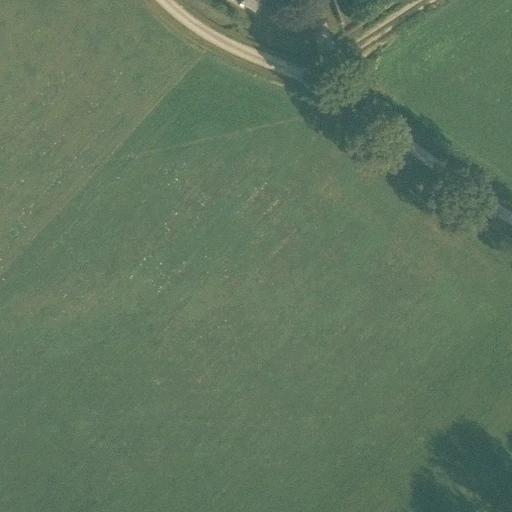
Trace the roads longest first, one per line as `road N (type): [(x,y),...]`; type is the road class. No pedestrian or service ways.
road 1 (unclassified): [(511,219),(358,105),(207,35),(164,0)]
road 2 (track): [(427,0),(312,79)]
